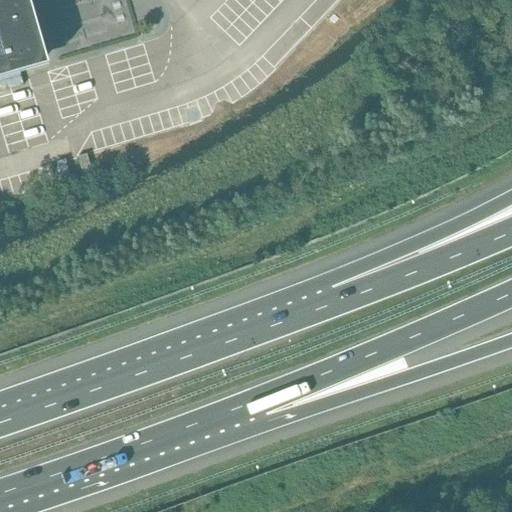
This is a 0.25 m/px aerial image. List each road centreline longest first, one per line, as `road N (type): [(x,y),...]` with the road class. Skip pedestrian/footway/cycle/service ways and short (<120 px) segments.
road 1 (motorway): [(339,302),(0,424)]
road 2 (motorway): [(0,490),(263,402)]
road 3 (motorway): [(263,402),(511,291)]
road 4 (motorway): [(263,402),(421,375),(511,340)]
road 5 (motorway): [(511,199),(339,302)]
road 6 (motorway): [(511,231),(339,302)]
